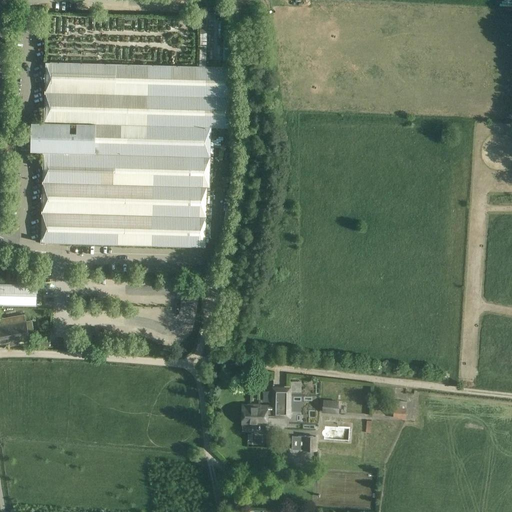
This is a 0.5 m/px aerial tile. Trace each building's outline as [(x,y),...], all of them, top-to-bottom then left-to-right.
[(44,152),(42,243),(207,247),(208,188),(211,188),(212,128),(231,129),(233,67),(47,63),(45,123),(32,123),(31,152),(44,152)] [(37,284),(0,283),(0,303),(36,305),(37,284)] [(160,327),(174,326),(173,313),(160,313),(160,327)] [(140,337),(152,336),(151,318),(139,319),(140,337)] [(0,325),(0,343),(0,345),(30,339),(30,338),(35,337),(32,319),(26,321),(18,322),(0,325)] [(242,424),(242,432),(251,432),(251,424),(266,424),(266,417),(287,417),(287,426),(316,426),(316,383),(288,383),(288,390),(274,390),(274,408),(242,407),(242,424)] [(339,414),(340,401),(324,400),(322,413),(339,414)] [(407,402),(395,400),(394,418),(406,419),(407,402)] [(317,436),(303,436),(303,451),(317,451),(317,436)]
